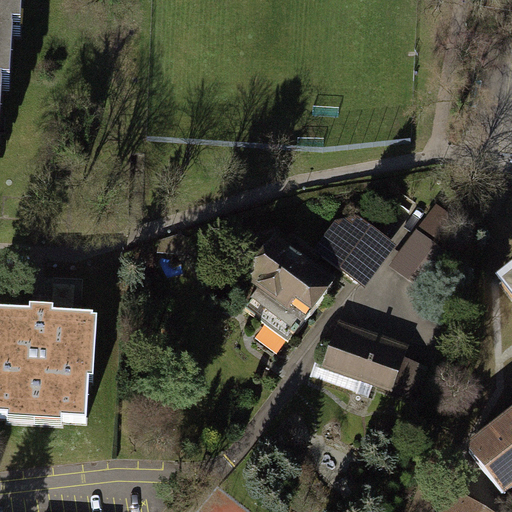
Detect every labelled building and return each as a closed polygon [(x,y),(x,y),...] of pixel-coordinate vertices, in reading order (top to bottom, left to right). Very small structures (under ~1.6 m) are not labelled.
[(0,0),(0,134),(3,135),(6,85),(14,85),(17,29),(23,30),(25,0),(0,0)] [(447,220),(433,208),(417,228),(431,239),(447,220)] [(380,241),(355,222),(333,225),(312,253),(349,281),(380,241)] [(413,234),(389,266),(424,293),(449,261),(413,234)] [(257,290),(240,312),(285,346),(329,288),(271,244),(243,280),(257,290)] [(511,259),(492,275),(511,299),(511,259)] [(79,320),(0,316),(0,418),(4,418),(5,411),(57,413),(57,421),(81,422),(82,382),(76,382),(79,320)] [(312,360),(306,377),(364,398),(370,383),(386,389),(400,351),(349,332),(345,342),(333,338),(323,364),(312,360)] [(511,420),(470,453),(503,495),(511,487),(511,420)] [(487,511),(456,493),(445,511),(487,511)]
